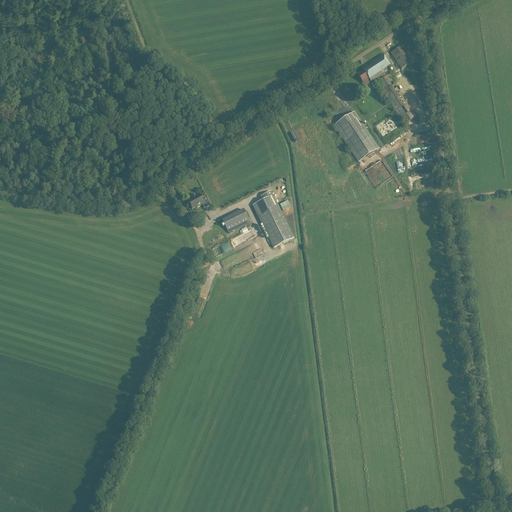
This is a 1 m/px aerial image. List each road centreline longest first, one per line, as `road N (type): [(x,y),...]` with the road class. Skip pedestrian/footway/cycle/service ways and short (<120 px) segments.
road 1 (unclassified): [(495,511),(420,23),(411,21),(130,203),(91,208),(0,193)]
road 2 (track): [(100,511),(205,256),(168,182)]
